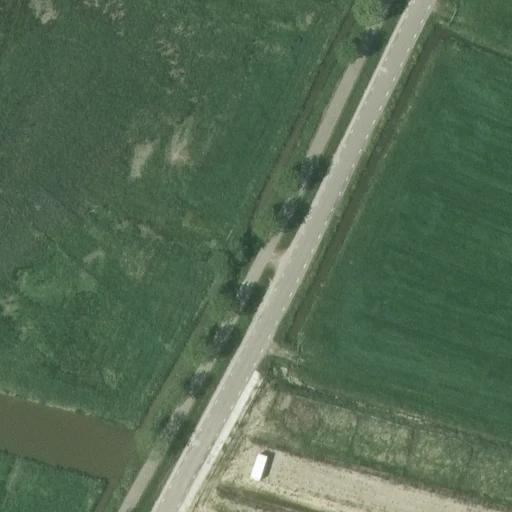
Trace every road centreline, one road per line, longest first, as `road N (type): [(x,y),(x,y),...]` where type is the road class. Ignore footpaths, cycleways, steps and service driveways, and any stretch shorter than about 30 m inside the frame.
road 1 (unclassified): [(201,448),(427,0)]
road 2 (unclassified): [(420,511),(201,448)]
